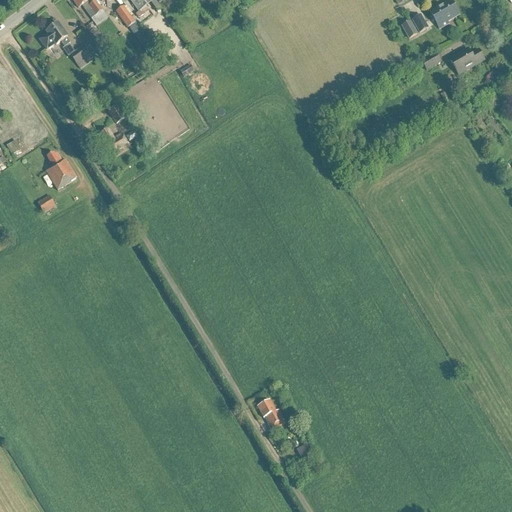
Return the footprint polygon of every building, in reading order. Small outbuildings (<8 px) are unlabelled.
[(72,0),(74,2),(73,3),(78,10),(81,7),(91,20),(97,27),(108,19),(102,12),(95,2),(91,5),(89,2),(90,1),(89,0),(72,0)] [(128,0),(138,14),(136,15),(139,19),(149,12),(146,7),(151,4),(157,12),(161,9),(154,0),(128,0)] [(447,24),(458,17),(450,2),(430,14),(439,30),(448,25),(447,24)] [(145,51),(153,45),(136,23),(132,18),(134,17),(126,6),(124,7),(124,8),(116,13),(128,29),(129,28),(132,33),(120,42),(133,60),(145,51)] [(429,30),(421,16),(412,21),(419,34),(429,30)] [(401,28),(409,41),(418,36),(410,22),(401,28)] [(56,47),(61,44),(65,49),(70,45),(66,39),(68,38),(58,25),(46,34),(48,36),(40,42),(47,53),(56,47)] [(83,47),(70,56),(80,70),(93,61),(90,56),(94,53),(88,44),(83,48),(83,47)] [(184,77),(194,71),(181,50),(171,56),(184,77)] [(458,77),(484,61),(479,52),(471,56),(468,51),(449,62),(458,77)] [(421,63),(426,72),(440,64),(435,55),(421,63)] [(153,71),(163,64),(158,57),(148,64),(153,71)] [(138,60),(130,64),(137,76),(145,71),(138,60)] [(108,113),(116,127),(126,121),(117,107),(108,113)] [(460,107),(454,110),(458,117),(464,114),(460,107)] [(398,119),(392,109),(381,115),(388,126),(398,119)] [(130,148),(122,136),(113,141),(108,132),(101,136),(102,138),(100,140),(112,159),(124,152),(130,148)] [(46,173),(57,192),(72,184),(71,183),(77,180),(66,161),(63,163),(58,155),(56,156),(54,154),(47,158),(53,168),(46,173)] [(44,215),(56,208),(50,197),(38,204),(44,215)] [(270,401),(258,408),(264,419),(265,418),(272,432),(286,424),(279,411),(276,412),(270,401)] [(309,445),(296,451),(303,463),(315,457),(309,445)]
